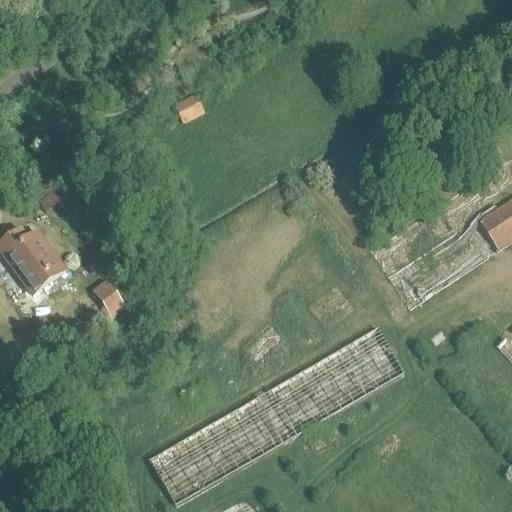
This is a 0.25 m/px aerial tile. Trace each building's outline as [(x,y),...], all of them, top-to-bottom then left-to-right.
[(193,98),(173,109),(183,128),(204,117),(193,98)] [(511,159),(371,254),(410,314),(511,246),(511,159)] [(19,233),(0,247),(0,255),(32,299),(64,275),(35,236),(31,239),(31,242),(27,245),(19,233)] [(124,311),(105,283),(91,293),(111,321),(124,311)] [(292,351),(270,329),(244,354),(266,376),(292,351)] [(175,511),(406,380),(379,333),(148,465),(175,511)] [(511,337),(495,353),(511,370),(511,337)] [(336,442),(325,427),(304,442),(316,457),(336,442)]
